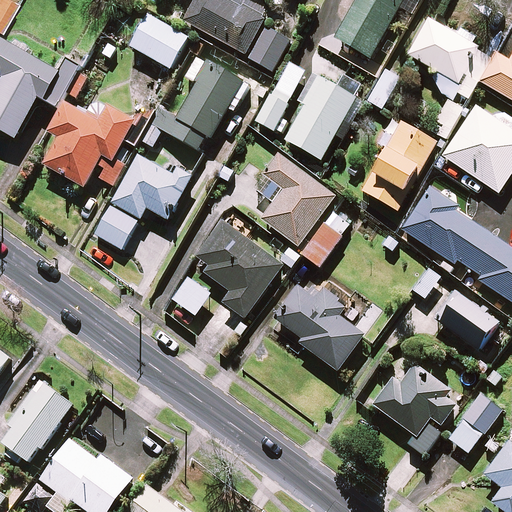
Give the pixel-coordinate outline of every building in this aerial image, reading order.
[(0,0),(0,30),(14,4),(6,0),(0,0)] [(265,21),(223,0),(197,0),(184,25),(247,57),(265,21)] [(405,0),(358,0),(335,41),(371,61),(405,0)] [(189,40),(149,17),(131,49),(171,71),(189,40)] [(479,49),(430,21),(409,58),(458,86),(479,49)] [(290,44),(267,30),(249,60),(272,74),(290,44)] [(58,74),(0,41),(0,74),(6,78),(0,89),(0,132),(16,141),(39,100),(58,110),(67,95),(81,70),(65,62),(58,74)] [(511,59),(509,64),(496,56),(480,83),(511,101),(511,59)] [(249,88),(197,59),(186,79),(199,86),(179,121),(171,116),(162,132),(204,155),(228,110),(235,114),(249,88)] [(298,76),(286,69),(274,91),(287,98),(298,76)] [(363,89),(344,79),(338,90),(318,79),(283,140),(322,162),(363,89)] [(392,94),(379,86),(368,102),(381,111),(392,94)] [(275,133),(290,105),(272,95),(257,124),(275,133)] [(464,111),(449,103),(431,133),(446,141),(464,111)] [(128,165),(116,159),(135,124),(108,110),(101,123),(65,104),(49,135),(59,140),(44,168),(86,190),(92,177),(115,189),(128,165)] [(493,119),(476,109),(444,159),(499,195),(511,175),(511,121),(498,112),(493,119)] [(435,143),(402,125),(363,194),(397,212),(435,143)] [(164,134),(150,126),(140,142),(155,151),(164,134)] [(336,199),(280,156),(254,190),(274,205),(262,221),(298,249),(336,199)] [(168,175),(139,159),(95,236),(123,252),(146,210),(168,222),(193,178),(173,166),(168,175)] [(475,221),(430,192),(403,232),(455,266),(458,262),(482,278),(480,283),(511,303),(511,250),(473,224),(475,221)] [(351,228),(333,215),(303,257),(320,270),(351,228)] [(283,270),(223,224),(197,259),(209,269),(205,274),(230,293),(206,325),(229,342),(283,270)] [(401,243),(388,234),(379,248),(392,257),(401,243)] [(289,248),(278,262),(291,273),(302,259),(289,248)] [(440,279),(428,270),(413,292),(425,300),(440,279)] [(316,302),(300,290),(277,322),(303,341),(300,345),(338,373),(364,337),(339,318),(346,309),(323,292),(316,302)] [(500,323),(461,294),(439,324),(489,361),(506,338),(495,331),(500,323)] [(0,372),(9,360),(0,352),(0,372)] [(462,400),(403,357),(388,378),(392,381),(373,407),(416,438),(409,446),(425,458),(442,434),(439,432),(462,400)] [(73,405),(41,384),(1,444),(33,465),(73,405)] [(503,412),(481,395),(447,439),(470,456),(503,412)] [(511,511),(511,439),(485,476),(503,489),(492,504),(503,511),(511,511)] [(65,511),(72,502),(85,511),(111,511),(134,481),(102,458),(99,462),(70,441),(41,480),(58,492),(48,508),(53,511),(65,511)] [(180,511),(147,488),(129,511),(180,511)] [(0,511),(9,500),(0,493),(0,511)]
